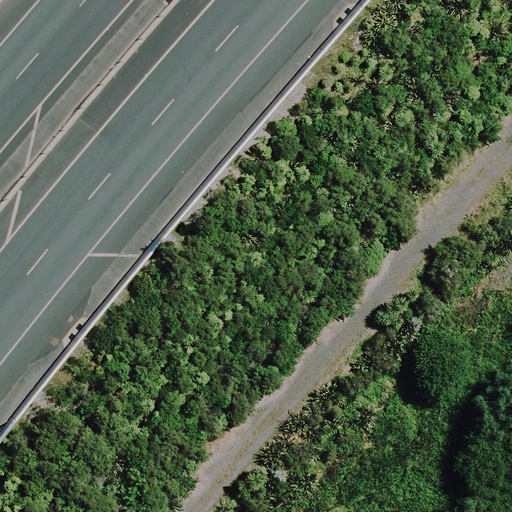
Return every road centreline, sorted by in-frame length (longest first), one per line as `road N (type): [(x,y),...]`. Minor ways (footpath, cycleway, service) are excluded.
road 1 (track): [(205,511),(511,128)]
road 2 (motorway): [(290,0),(0,334)]
road 3 (motorway): [(0,125),(108,0)]
